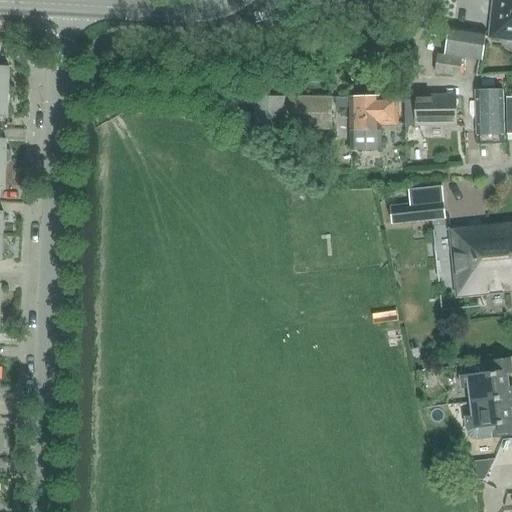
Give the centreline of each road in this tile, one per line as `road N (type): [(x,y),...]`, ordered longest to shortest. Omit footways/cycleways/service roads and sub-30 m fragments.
road 1 (residential): [(42,511),(61,5)]
road 2 (tertiary): [(61,5),(230,0)]
